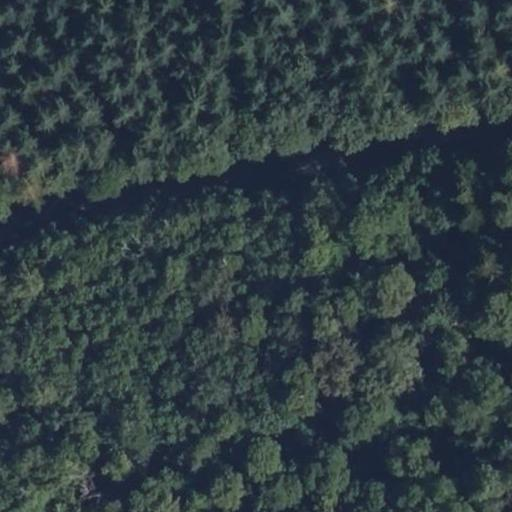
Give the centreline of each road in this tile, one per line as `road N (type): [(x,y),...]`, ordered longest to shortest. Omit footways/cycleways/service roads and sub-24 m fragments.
road 1 (tertiary): [(0,260),(65,238),(511,147)]
road 2 (track): [(511,265),(416,343),(281,431),(204,511)]
